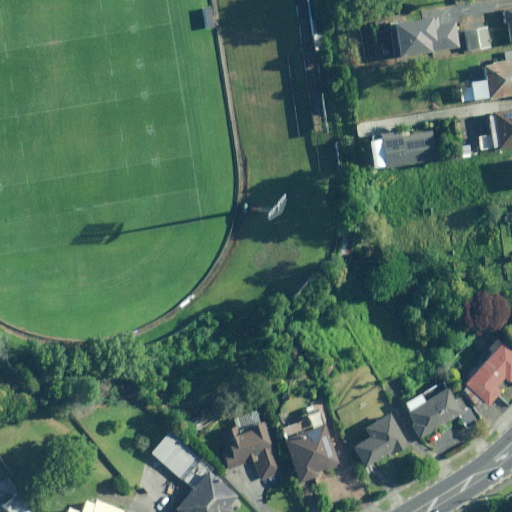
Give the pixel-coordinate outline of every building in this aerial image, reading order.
[(507,44),(511,44),(511,43),(511,7),(506,9),(499,10),(501,25),(504,24),(507,44)] [(437,24),(435,16),(385,25),(391,57),(459,46),(455,21),(437,24)] [(463,31),(467,50),(489,46),(485,27),(463,31)] [(482,79),(466,81),(467,87),(457,88),(459,102),(487,98),(511,94),(511,47),(501,49),(502,61),(480,64),(482,79)] [(511,107),(483,112),(486,135),(474,137),(476,149),(494,147),(511,144),(511,107)] [(377,133),(378,140),(366,141),(370,168),(382,166),(382,168),(435,160),(431,135),(426,135),(425,131),(409,134),(408,129),(377,133)] [(511,366),(495,351),(453,397),(477,419),(493,402),(490,395),(496,388),(501,392),(511,379),(511,366)] [(445,386),(393,410),(410,447),(462,424),(445,386)] [(264,486),(259,466),(257,460),(256,455),(255,455),(246,422),(210,432),(215,450),(199,454),(206,481),(223,476),(236,473),(241,491),(264,486)] [(346,437),(350,449),(337,454),(346,475),(398,455),(390,433),(387,434),(383,423),(346,437)] [(305,426),(263,441),(282,494),(325,478),(305,426)] [(185,465),(150,438),(131,464),(166,491),(185,465)] [(225,511),(228,510),(191,478),(161,511),(225,511)] [(31,511),(17,492),(0,504),(5,511),(31,511)] [(61,511),(119,511),(120,511),(92,500),(91,504),(81,500),(75,511),(73,511),(63,508),(61,511)]
